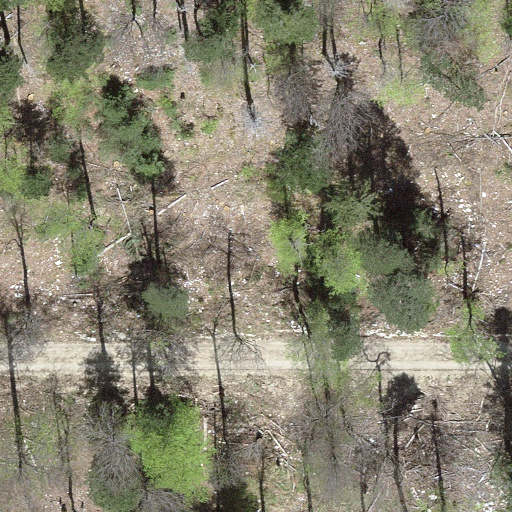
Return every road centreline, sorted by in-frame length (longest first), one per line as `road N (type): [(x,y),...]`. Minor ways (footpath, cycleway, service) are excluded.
road 1 (track): [(0,218),(511,142)]
road 2 (track): [(511,358),(0,368)]
